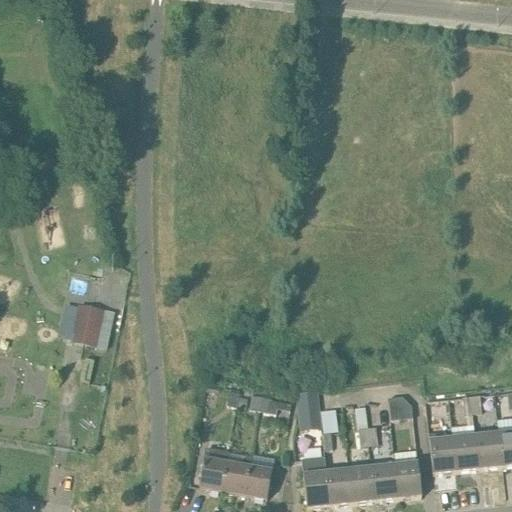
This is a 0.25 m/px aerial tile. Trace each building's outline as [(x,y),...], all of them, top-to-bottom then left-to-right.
[(80,311),(73,345),(95,350),(102,315),(80,311)] [(239,397),(229,395),(226,408),(236,410),(238,400),(239,397)] [(321,433),(317,395),(299,397),(297,411),(299,435),(321,433)] [(258,414),(261,401),(251,399),(249,412),(258,414)] [(238,400),(236,410),(246,413),(248,402),(238,400)] [(261,401),(258,414),(275,418),(276,411),(277,405),(270,404),(271,403),(261,401)] [(471,402),(473,418),(481,417),(480,401),(471,402)] [(391,425),(412,423),(411,410),(402,402),(388,404),(391,425)] [(473,418),(471,402),(463,403),(464,419),(473,418)] [(360,450),(369,449),(367,433),(365,411),(355,412),(360,450)] [(326,436),(342,435),(340,413),(325,414),(326,436)] [(367,433),(369,449),(378,448),(376,432),(367,433)] [(331,436),(324,437),(322,437),(324,454),(333,453),(331,436)] [(511,470),(511,436),(498,438),(502,472),(511,470)] [(502,472),(498,438),(475,440),(479,474),(502,472)] [(479,474),(475,440),(452,443),(457,477),(479,474)] [(457,477),(452,443),(430,446),(433,479),(457,477)] [(222,496),(230,458),(230,456),(228,456),(229,449),(208,445),(207,452),(206,452),(199,493),(222,496)] [(393,457),(394,470),(398,503),(422,501),(418,467),(417,455),(393,457)] [(230,458),(222,496),(244,500),(251,462),(230,458)] [(251,462),(244,500),(267,504),(272,476),(274,463),(252,458),(251,462)] [(326,478),(327,478),(325,461),(301,464),(306,511),(322,511),(330,511),(326,478)] [(398,503),(394,470),(372,473),(375,506),(398,503)] [(375,506),(372,473),(349,475),(353,509),(375,506)] [(349,475),(327,478),(326,478),(330,511),(353,509),(349,475)]
